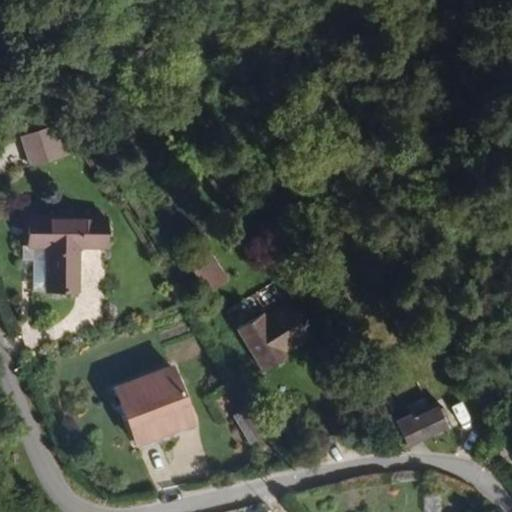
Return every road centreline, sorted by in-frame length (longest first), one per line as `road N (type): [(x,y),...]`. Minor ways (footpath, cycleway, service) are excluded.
road 1 (residential): [(132,511),(360,461),(408,464),(444,478),(479,511)]
road 2 (residential): [(0,371),(39,464),(65,502),(84,511)]
